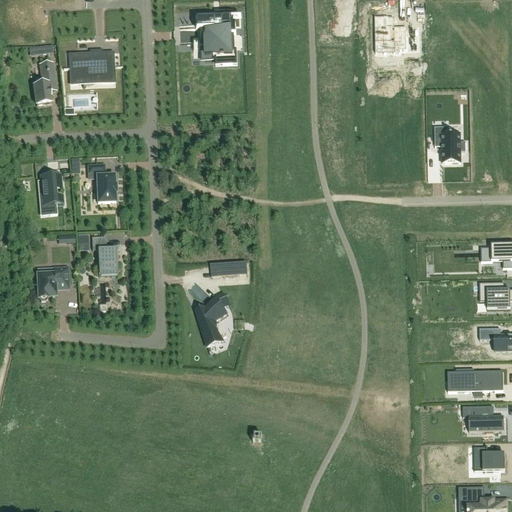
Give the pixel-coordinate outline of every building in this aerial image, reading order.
[(10,0),(12,12),(22,11),(24,33),(37,32),(34,9),(35,9),(34,0),(10,0)] [(502,27),(501,27),(501,16),(485,16),(486,39),(502,39),(501,29),(502,29),(502,27)] [(213,19),(195,20),(195,21),(198,21),(198,29),(196,29),(196,31),(197,31),(204,30),(204,31),(204,33),(201,33),(201,44),(205,44),(215,44),(215,55),(215,58),(213,58),(213,59),(215,59),(223,58),(223,65),(222,66),(223,67),(232,67),(232,66),(236,66),(236,53),(231,53),(228,53),(228,40),(226,40),(225,37),(230,36),(234,36),(235,36),(236,36),(236,29),(235,25),(234,25),(232,25),(231,19),(241,19),(241,18),(231,18),(221,19),(213,19)] [(389,18),(374,19),(375,56),(400,55),(400,52),(406,52),(406,44),(419,44),(418,28),(405,28),(405,30),(394,30),(394,19),(389,19),(389,18)] [(53,55),(52,47),(41,49),(42,56),(50,55),(53,55)] [(69,71),(72,71),(72,85),(83,85),(83,90),(85,90),(84,81),(97,80),(97,84),(113,83),(112,69),(115,69),(103,69),(102,51),(90,52),(90,57),(71,58),(72,71),(69,71)] [(43,86),(34,87),(37,107),(51,105),(49,93),(55,92),(52,65),(40,67),(43,86)] [(485,127),(474,127),(474,151),(485,151),(485,163),(491,162),(491,164),(504,164),(503,125),(485,125),(485,127)] [(448,137),(448,130),(434,130),(435,150),(442,149),(442,165),(460,165),(460,154),(465,154),(465,144),(460,145),(460,136),(448,137)] [(116,195),(116,194),(115,188),(116,188),(116,187),(115,187),(115,188),(114,188),(114,179),(114,178),(113,178),(104,179),(104,174),(104,168),(88,168),(89,183),(97,183),(98,204),(98,205),(99,205),(114,204),(114,205),(115,205),(115,204),(115,195),(116,195)] [(61,175),(39,178),(40,183),(37,183),(37,184),(38,184),(41,209),(63,206),(63,207),(64,207),(63,197),(54,198),(53,193),(63,192),(61,175)] [(75,237),(66,237),(67,245),(75,245),(75,237)] [(88,237),(78,237),(78,245),(89,245),(88,237)] [(106,251),(106,239),(92,240),(92,252),(98,252),(99,279),(118,278),(116,251),(106,251)] [(481,250),(481,251),(482,251),(482,263),(481,263),(481,265),(492,264),(503,264),(503,271),(511,271),(511,246),(503,247),(491,247),(491,250),(481,250)] [(238,267),(222,268),(222,269),(222,271),(222,279),(239,278),(239,271),(239,268),(238,267)] [(46,276),(37,277),(37,285),(35,285),(35,292),(38,292),(38,301),(39,301),(41,304),(46,303),(48,300),(48,299),(56,299),(56,292),(69,291),(68,270),(46,271),(46,276)] [(504,285),(479,286),(479,287),(480,287),(485,286),(485,293),(480,293),(480,304),(485,304),(485,305),(487,305),(487,313),(510,312),(510,304),(511,304),(511,292),(504,293),(504,285)] [(216,323),(226,315),(221,310),(228,307),(223,297),(214,302),(204,312),(203,313),(197,315),(198,320),(207,349),(210,348),(210,347),(222,343),(215,330),(215,325),(216,325),(216,323)] [(480,332),(481,343),(495,343),(496,354),(511,353),(511,337),(502,338),(501,331),(480,332)] [(456,375),(447,375),(447,376),(456,376),(456,394),(448,394),(448,395),(490,394),(490,386),(500,386),(500,375),(503,375),(503,374),(474,375),(474,371),(456,372),(456,375)] [(490,409),(463,410),(463,411),(464,420),(463,420),(463,421),(470,420),(471,434),(469,434),(469,435),(504,434),(504,419),(491,419),(490,409)] [(486,450),(474,450),(474,457),(482,457),(483,474),(505,474),(504,456),(487,456),(487,449),(486,449),(486,450)] [(458,490),(458,492),(458,500),(459,500),(459,498),(460,498),(467,498),(467,499),(467,511),(505,511),(505,503),(494,504),(494,503),(485,503),(484,490),(458,490)]
